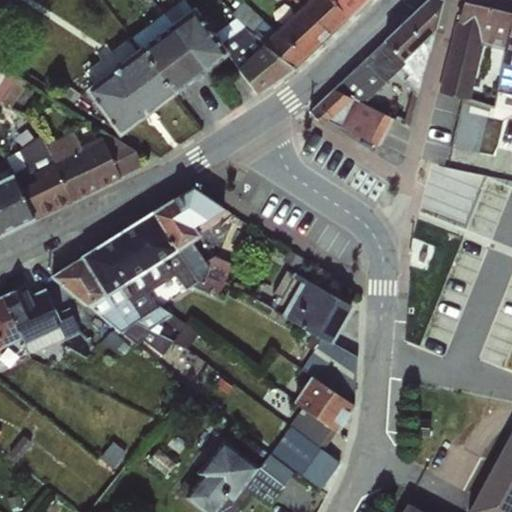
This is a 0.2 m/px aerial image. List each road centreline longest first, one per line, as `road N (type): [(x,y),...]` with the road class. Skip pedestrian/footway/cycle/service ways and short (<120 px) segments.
road 1 (residential): [(349,511),(379,445),(383,255),(359,220),(286,167),(253,122)]
road 2 (residential): [(253,122),(172,173),(0,254)]
road 3 (residential): [(396,0),(253,122)]
road 4 (unknown): [(403,208),(511,293)]
